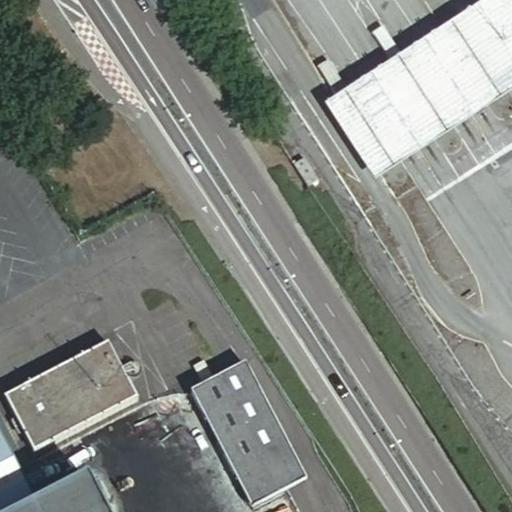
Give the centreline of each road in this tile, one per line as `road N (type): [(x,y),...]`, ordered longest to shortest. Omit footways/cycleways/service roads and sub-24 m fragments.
road 1 (tertiary): [(73,0),(405,511)]
road 2 (tertiary): [(460,511),(131,0)]
